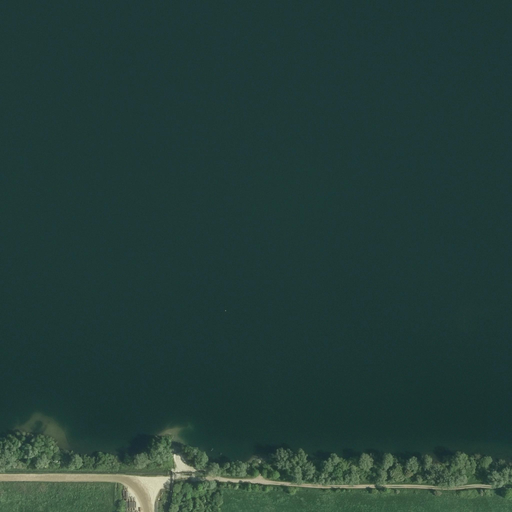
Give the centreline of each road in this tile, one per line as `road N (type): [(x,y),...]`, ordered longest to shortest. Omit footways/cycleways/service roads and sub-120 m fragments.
road 1 (track): [(511,487),(135,479)]
road 2 (track): [(0,477),(135,479),(148,511)]
